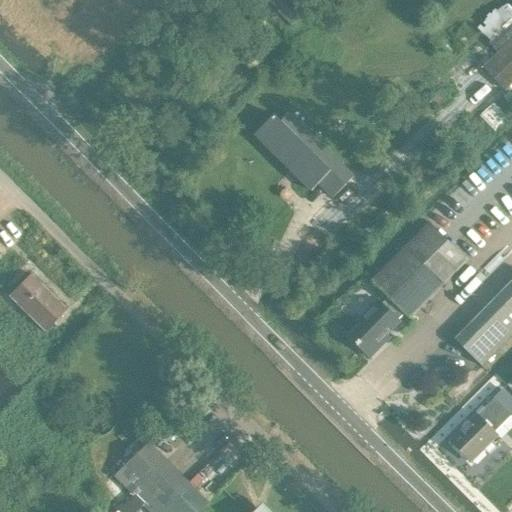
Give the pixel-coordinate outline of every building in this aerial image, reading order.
[(268,0),(292,27),(311,10),(302,0),(268,0)] [(511,42),(485,69),(506,91),(511,85),(511,42)] [(333,199),(354,177),(290,114),(281,123),(275,116),(256,136),(312,192),(319,184),(333,199)] [(372,281),(389,297),(405,314),(410,319),(468,261),(430,223),(372,281)] [(43,332),(65,310),(29,274),(7,296),(43,332)] [(511,283),(456,341),(483,367),(511,337),(511,283)] [(400,323),(398,321),(405,314),(389,297),(374,312),(371,309),(359,321),(362,324),(349,337),(370,359),(390,339),(387,336),(400,323)] [(495,399),(452,443),(472,463),(499,437),(495,433),(511,416),(511,399),(504,391),(495,399)] [(113,476),(149,511),(196,511),(206,503),(147,443),(113,476)] [(193,477),(211,495),(236,470),(218,452),(193,477)]
